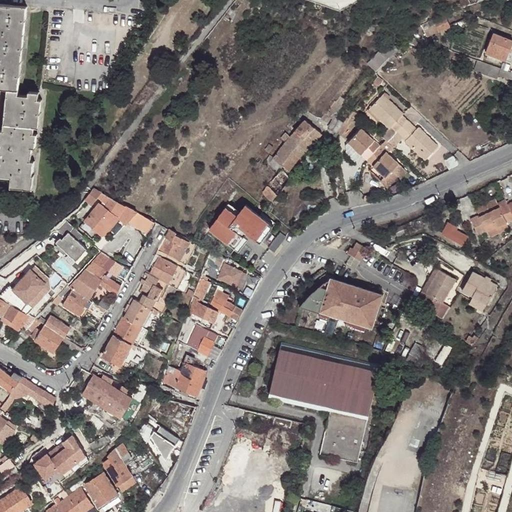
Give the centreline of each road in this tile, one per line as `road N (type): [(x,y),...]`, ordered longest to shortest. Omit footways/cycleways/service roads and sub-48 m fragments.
road 1 (residential): [(511,153),(320,225),(297,243),(226,358),(159,511)]
road 2 (residential): [(160,231),(85,361),(43,379),(0,351)]
